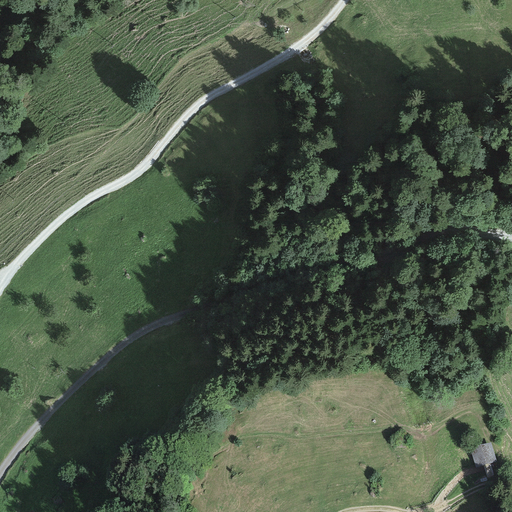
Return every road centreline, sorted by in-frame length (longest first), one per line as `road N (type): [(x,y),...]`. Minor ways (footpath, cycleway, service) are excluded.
road 1 (unclassified): [(511,228),(439,228),(388,255),(308,255),(148,328),(56,401),(13,445),(0,477)]
road 2 (unclassified): [(0,294),(71,212),(150,166),(214,97),(277,67),(323,31),(344,0)]
road 3 (track): [(511,492),(496,484),(430,510),(347,511)]
